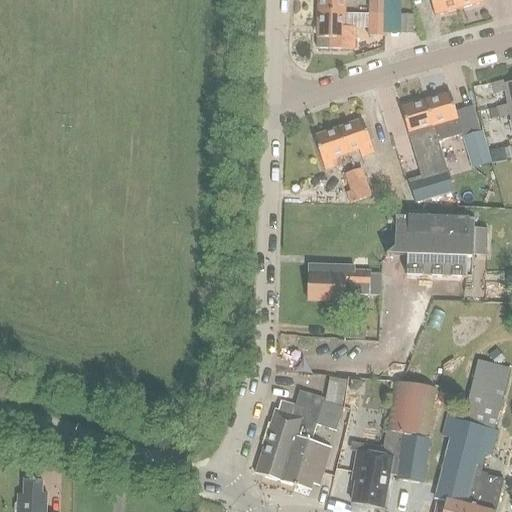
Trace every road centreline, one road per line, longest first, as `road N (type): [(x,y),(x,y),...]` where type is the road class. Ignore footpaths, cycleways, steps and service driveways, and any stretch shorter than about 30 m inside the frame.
road 1 (unclassified): [(225,488),(262,362),(273,111)]
road 2 (residential): [(511,41),(273,111)]
road 3 (secondary): [(225,488),(0,418)]
